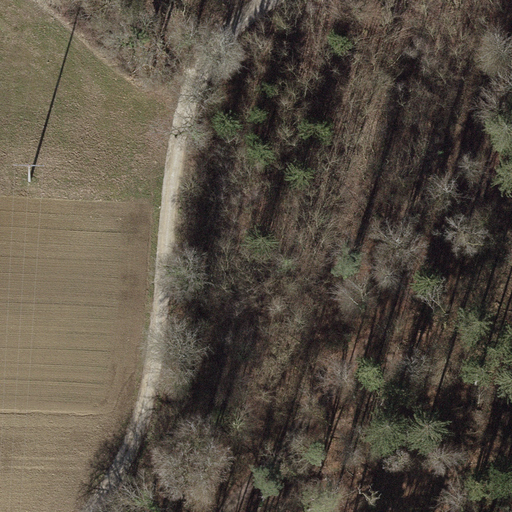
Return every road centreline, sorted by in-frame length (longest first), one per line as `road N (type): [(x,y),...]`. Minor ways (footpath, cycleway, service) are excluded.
road 1 (track): [(266,0),(203,58),(179,138),(136,403),(78,511)]
road 2 (track): [(511,474),(243,488)]
road 3 (track): [(217,511),(259,473),(386,316)]
road 4 (track): [(386,316),(511,164)]
